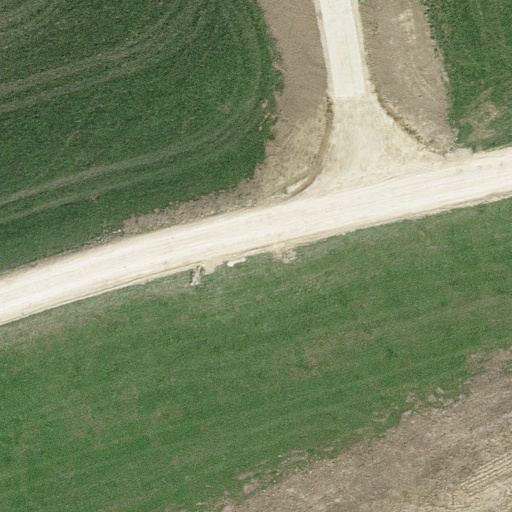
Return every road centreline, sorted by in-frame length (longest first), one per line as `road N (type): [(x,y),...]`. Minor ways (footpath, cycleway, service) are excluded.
road 1 (track): [(511,168),(260,228),(0,304)]
road 2 (track): [(370,199),(335,0)]
